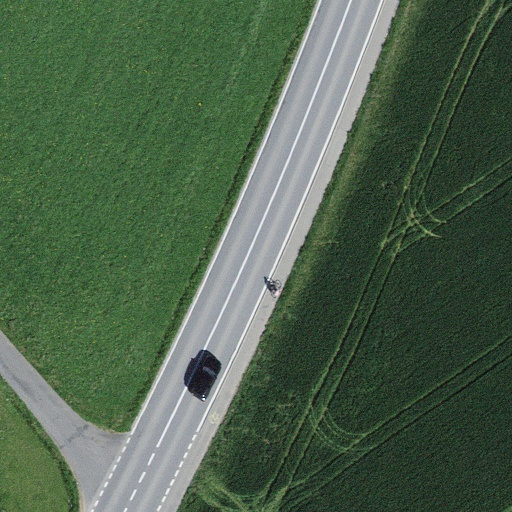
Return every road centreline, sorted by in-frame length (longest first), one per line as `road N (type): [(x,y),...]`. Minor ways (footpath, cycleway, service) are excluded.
road 1 (secondary): [(130,507),(350,0)]
road 2 (unclassified): [(0,357),(130,507)]
